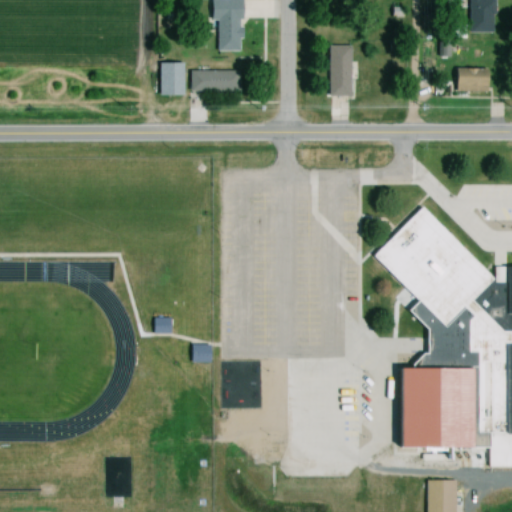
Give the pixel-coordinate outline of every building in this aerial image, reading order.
[(237,0),(205,0),(206,21),(213,21),(213,53),(238,53),(237,0)] [(489,34),(489,0),(463,0),(464,34),(489,34)] [(324,47),(324,98),(347,98),(347,47),(324,47)] [(484,71),(448,71),(448,94),(484,94),(484,71)] [(236,93),(236,72),(185,73),(185,94),(236,93)] [(489,468),(511,467),(511,267),(511,278),(501,268),(500,268),(496,276),(426,207),(377,257),(437,316),(457,316),(469,304),(488,322),(488,335),(484,335),(481,341),(481,460),(489,468)] [(154,318),(154,334),(173,334),(173,318),(154,318)] [(212,363),(212,346),(194,346),(194,363),(212,363)] [(457,511),(458,480),(428,480),(428,511),(457,511)]
